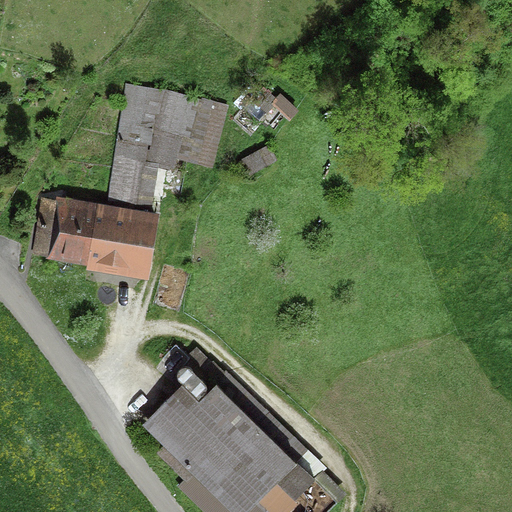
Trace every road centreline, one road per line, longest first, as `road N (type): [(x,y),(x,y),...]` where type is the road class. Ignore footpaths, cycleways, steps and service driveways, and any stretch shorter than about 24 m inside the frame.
road 1 (track): [(349,511),(351,477),(215,347),(153,337),(95,406)]
road 2 (unclassified): [(176,511),(0,281)]
road 3 (track): [(98,78),(0,239)]
